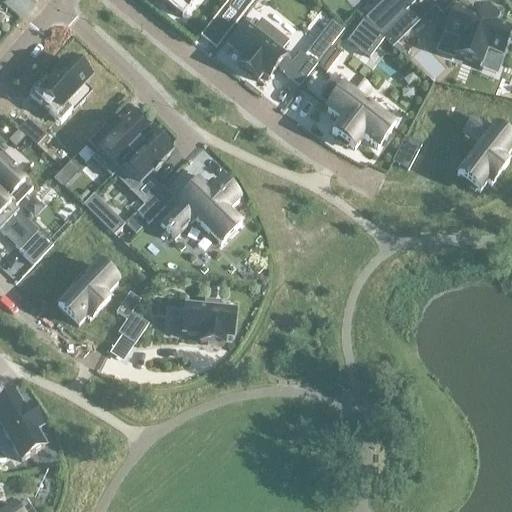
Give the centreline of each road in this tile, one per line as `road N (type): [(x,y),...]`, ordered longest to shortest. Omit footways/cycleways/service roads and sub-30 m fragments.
road 1 (residential): [(115,0),(267,122),(377,188)]
road 2 (residential): [(52,12),(194,147)]
